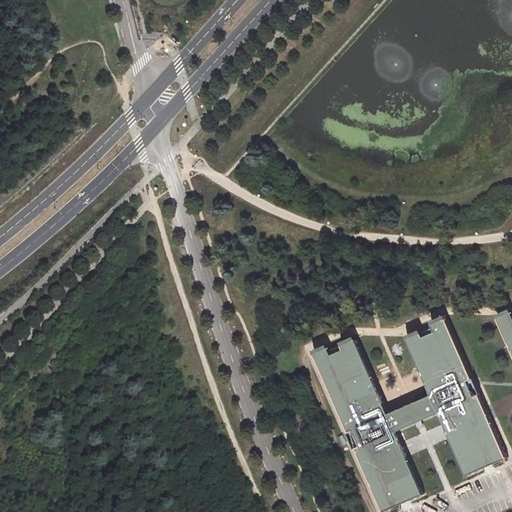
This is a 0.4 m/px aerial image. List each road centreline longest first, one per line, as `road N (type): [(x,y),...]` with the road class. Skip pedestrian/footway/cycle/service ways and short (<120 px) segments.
road 1 (unclassified): [(295,511),(229,352),(154,126)]
road 2 (primary): [(153,92),(0,237)]
road 3 (primary): [(0,269),(154,126)]
road 4 (primary): [(154,126),(271,0)]
road 5 (primary): [(237,0),(153,92)]
